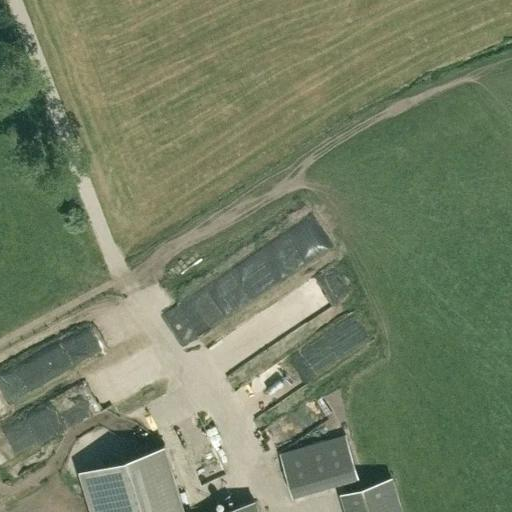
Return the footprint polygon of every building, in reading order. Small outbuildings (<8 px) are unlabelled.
[(220,307),(343,235),(324,203),(197,277),(200,282),(186,290),(201,317),(220,306),(220,307)] [(309,304),(358,275),(340,245),(291,273),(309,304)] [(172,275),(198,260),(192,250),(166,265),(172,275)] [(349,297),(364,322),(375,316),(360,291),(349,297)] [(59,342),(0,363),(0,366),(7,387),(60,367),(57,357),(63,355),(59,342)] [(28,435),(143,388),(131,359),(16,405),(28,435)] [(280,453),(292,495),(358,475),(346,434),(280,453)] [(256,511),(253,499),(211,511),(185,511),(165,442),(78,468),(91,511),(256,511)] [(403,511),(392,475),(341,490),(346,511),(403,511)]
